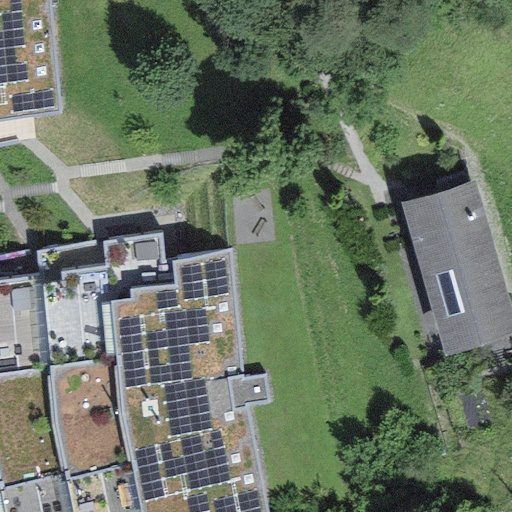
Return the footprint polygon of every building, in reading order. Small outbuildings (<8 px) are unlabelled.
[(50,0),(0,0),(0,142),(35,138),(33,114),(61,111),(50,0)] [(511,325),(471,178),(385,201),(427,353),(511,329),(511,325)] [(58,415),(196,396),(179,256),(165,256),(160,228),(110,236),(111,262),(63,265),(72,356),(52,359),(58,415)] [(0,423),(129,406),(107,237),(43,246),(43,272),(0,274),(0,321),(5,366),(0,366),(0,423)] [(123,406),(269,386),(267,371),(244,375),(232,249),(179,256),(181,280),(129,285),(137,347),(117,350),(123,406)] [(215,511),(196,396),(58,415),(70,476),(88,473),(97,511),(215,511)] [(77,511),(62,417),(0,425),(0,511),(77,511)]
